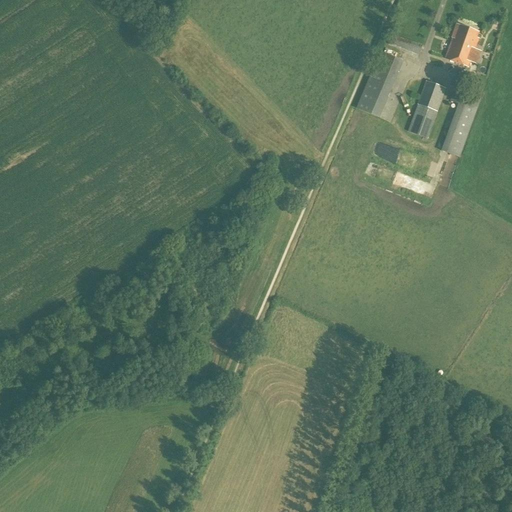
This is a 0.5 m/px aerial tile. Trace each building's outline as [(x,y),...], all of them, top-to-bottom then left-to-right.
[(476,64),(481,51),(475,49),(478,39),(477,38),(479,33),(457,25),(452,38),(453,39),(445,59),(468,67),(470,62),(476,64)] [(419,56),(422,45),(392,35),(388,45),(419,56)] [(403,62),(388,56),(380,52),(356,109),(379,118),(403,62)] [(427,139),(446,89),(426,82),(407,132),(427,139)] [(459,158),(480,101),(453,91),(450,101),(458,105),(441,151),(459,158)]
